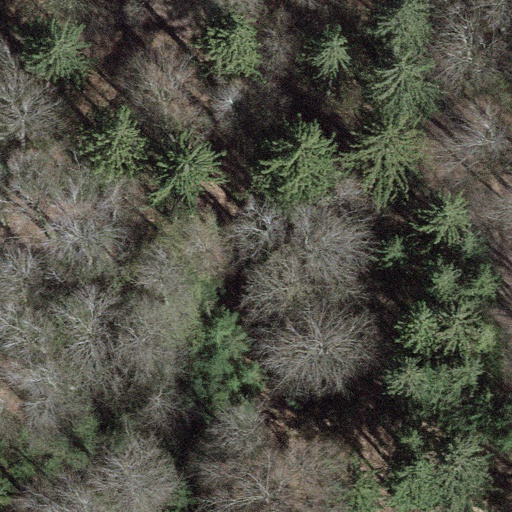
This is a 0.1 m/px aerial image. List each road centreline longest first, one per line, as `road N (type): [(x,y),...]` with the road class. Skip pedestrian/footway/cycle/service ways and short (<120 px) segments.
road 1 (track): [(511,434),(359,0)]
road 2 (track): [(162,0),(0,54)]
